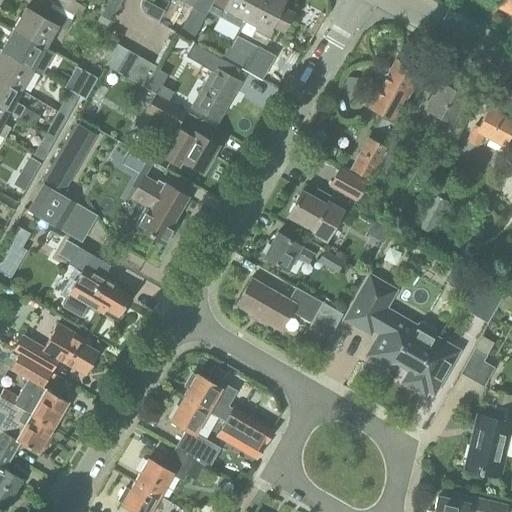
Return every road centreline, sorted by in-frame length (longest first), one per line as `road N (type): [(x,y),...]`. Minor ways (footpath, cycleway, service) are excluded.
road 1 (residential): [(178,312),(359,0)]
road 2 (residential): [(63,511),(178,312)]
road 3 (residential): [(392,511),(404,458),(389,439),(313,398)]
road 4 (residential): [(313,398),(178,312)]
road 5 (residential): [(338,511),(291,478),(288,461),(313,398)]
road 6 (residential): [(511,66),(389,0)]
